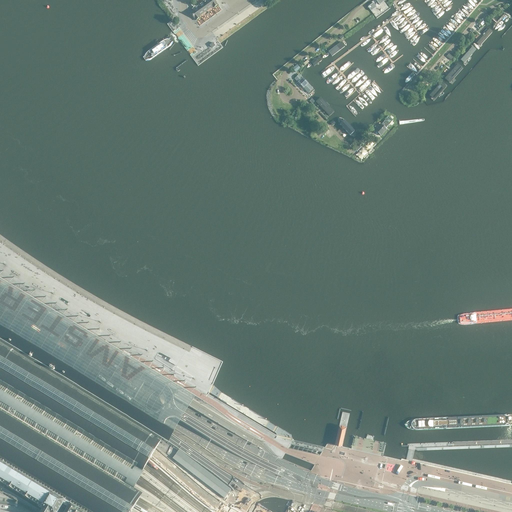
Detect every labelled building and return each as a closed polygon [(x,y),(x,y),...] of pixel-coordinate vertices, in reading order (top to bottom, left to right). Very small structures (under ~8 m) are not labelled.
[(206,11),(213,6),(214,8),(217,5),(216,3),(217,3),(215,0),(214,0),(209,0),(205,0),(200,4),(192,9),(194,11),(190,14),(194,19),(195,19),(196,21),(200,18),(199,16),(206,11)] [(368,7),(371,11),(373,14),(375,16),(376,18),(390,8),(388,6),(386,3),(386,2),(385,1),(384,0),(373,0),(367,6),(367,5),(368,6),(368,7)] [(506,16),(495,28),(499,32),(511,19),(507,15),(506,16)] [(476,42),(476,43),(479,47),(493,31),(489,28),(487,30),(476,42)] [(328,52),(332,57),(345,47),(341,42),(328,52)] [(472,46),(460,60),(465,64),(477,50),(473,46),(472,46)] [(319,56),(310,63),(313,67),(323,60),(319,56)] [(445,77),(444,78),(450,83),(463,68),(458,63),(456,65),(445,77)] [(299,74),(294,78),(308,94),(308,93),(313,89),(299,74)] [(429,95),(428,96),(434,101),(448,86),(442,81),(440,83),(429,95)] [(323,111),(329,116),(329,117),(330,117),(332,115),(333,115),(333,114),(332,113),(318,98),(318,97),(317,97),(316,97),(314,99),(314,100),(314,101),(318,105),(323,111)] [(381,136),(386,130),(385,129),(387,127),(393,120),(388,116),(384,121),(382,123),(384,125),(383,126),(381,124),(379,126),(378,125),(375,127),(376,128),(374,130),(381,136)] [(339,120),(338,121),(338,122),(338,123),(341,127),(344,130),(349,135),(349,136),(350,136),(351,137),(352,137),(353,137),(354,137),(355,137),(355,136),(355,135),(355,134),(355,133),(355,132),(355,131),(354,131),(343,119),(343,118),(342,118),(341,118),(340,119),(339,119),(339,120)] [(322,136),(329,130),(326,126),(316,134),(320,138),(322,136)] [(356,151),(361,147),(359,146),(362,143),(364,144),(367,140),(364,137),(353,148),(354,149),(356,151)] [(0,234),(0,269),(172,374),(189,346),(176,339),(138,320),(107,303),(64,278),(10,242),(0,234)] [(131,511),(142,494),(131,488),(141,472),(157,446),(172,458),(179,449),(176,448),(168,441),(193,399),(149,374),(126,360),(63,323),(22,299),(0,285),(0,482),(2,484),(7,486),(7,487),(13,490),(23,496),(23,497),(29,500),(34,503),(38,505),(38,507),(43,510),(41,511),(58,511),(62,506),(67,509),(64,511),(131,511)] [(339,425),(335,445),(338,446),(342,447),(347,426),(343,425),(339,425)] [(231,489),(179,449),(177,451),(172,458),(224,498),(229,492),(231,489)] [(7,486),(2,484),(0,487),(0,494),(3,496),(4,493),(18,502),(16,504),(29,511),(41,511),(43,510),(38,507),(38,505),(34,503),(29,500),(23,497),(23,496),(13,490),(7,487),(7,486)]
